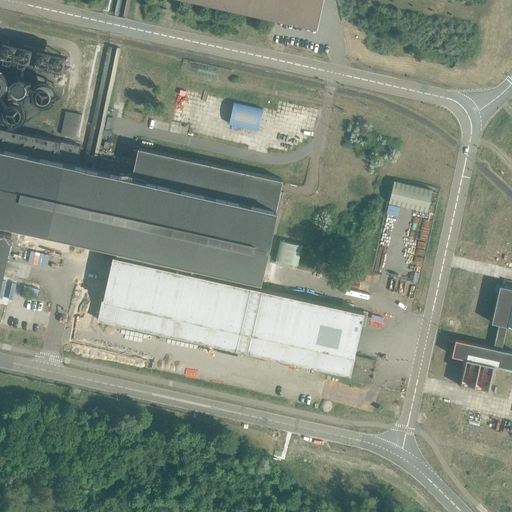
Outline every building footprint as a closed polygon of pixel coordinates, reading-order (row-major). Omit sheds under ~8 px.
[(221,0),(289,15),(290,10),(291,10),(290,15),(295,16),(296,11),(299,12),(302,12),(305,12),(309,12),(312,11),(311,7),(313,6),(317,4),(313,4),(314,0),(221,0)] [(9,79),(8,76),(8,74),(7,72),(5,69),(3,67),(0,66),(0,91),(3,90),(5,88),(6,86),(8,84),(9,79)] [(29,85),(29,84),(29,82),(29,80),(28,78),(26,77),(24,75),(22,74),(19,74),(17,74),(15,75),(12,77),(11,79),(10,81),(9,84),(10,88),(12,91),(15,93),(17,94),(19,94),(23,94),(26,92),(28,89),(29,87),(29,85)] [(56,90),(56,88),(55,86),(54,83),(52,81),(50,79),(48,78),(46,78),(43,78),(41,78),(39,78),(36,80),(34,82),(33,83),(32,86),(31,88),(31,90),(31,92),(32,95),(33,97),(35,99),(36,100),(39,102),(43,102),(48,102),(49,101),(52,99),(54,97),(55,95),(55,93),(56,90)] [(27,108),(27,105),(26,103),(24,100),(23,98),(19,96),(16,95),(13,95),(11,95),(8,96),(6,97),(4,99),(3,101),(2,103),(1,106),(1,108),(1,111),(2,113),(5,117),(7,119),(9,120),(11,121),(14,121),(16,121),(18,120),(21,119),(23,117),(26,113),(27,111),(27,108)] [(187,123),(191,98),(179,97),(175,121),(187,123)] [(229,123),(258,130),(263,108),(234,101),(229,123)] [(193,132),(206,134),(212,104),(200,102),(193,132)] [(65,111),(60,134),(77,138),(82,115),(65,111)] [(0,282),(1,279),(1,278),(3,270),(6,257),(10,241),(12,233),(10,233),(13,222),(84,238),(97,241),(98,241),(106,243),(109,244),(119,246),(117,256),(113,256),(111,264),(103,300),(102,299),(98,319),(100,320),(109,322),(349,376),(348,379),(368,384),(370,374),(371,371),(373,360),(354,356),(354,353),(356,344),(357,343),(361,326),(361,325),(362,320),(364,312),(352,309),(197,274),(199,264),(260,277),(262,270),(263,262),(277,202),(278,196),(279,191),(281,182),(282,179),(138,147),(132,176),(122,174),(124,165),(120,164),(120,162),(101,157),(98,169),(83,165),(76,164),(80,145),(0,127),(0,282)] [(255,150),(257,138),(236,133),(234,145),(255,150)] [(427,212),(432,190),(393,181),(388,203),(427,212)] [(275,259),(298,265),(303,244),(281,239),(275,259)] [(454,341),(451,355),(466,358),(498,365),(504,367),(506,367),(505,370),(511,371),(511,351),(502,349),(505,334),(507,325),(511,306),(511,301),(511,287),(502,285),(499,284),(499,285),(496,284),(494,292),(497,292),(491,322),(494,322),(498,323),(493,347),(455,338),(455,339),(454,341)]
